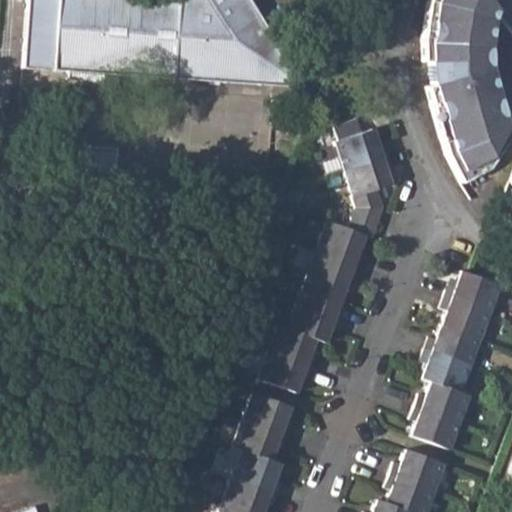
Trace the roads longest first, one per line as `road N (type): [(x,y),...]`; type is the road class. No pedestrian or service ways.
road 1 (residential): [(434,199),(315,511)]
road 2 (residential): [(406,0),(393,75),(434,199)]
